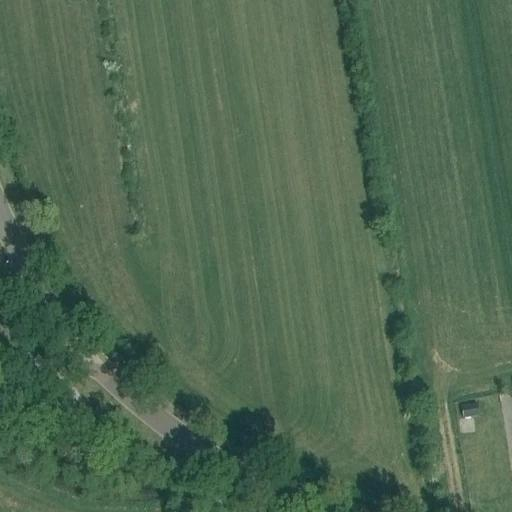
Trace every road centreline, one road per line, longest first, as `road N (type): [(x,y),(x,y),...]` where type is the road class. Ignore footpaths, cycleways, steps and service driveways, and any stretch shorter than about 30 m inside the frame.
road 1 (tertiary): [(314,511),(215,459),(78,349)]
road 2 (tertiary): [(78,349),(0,213)]
